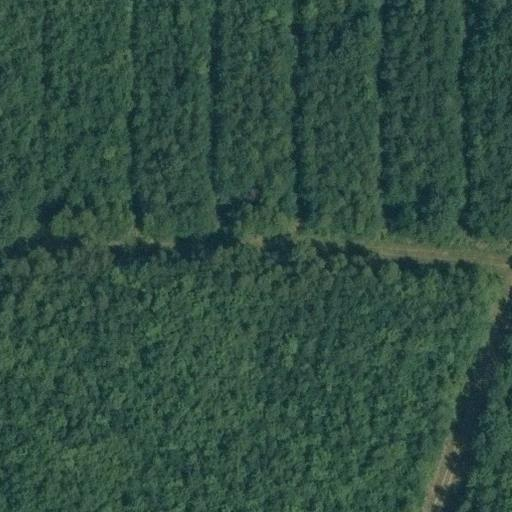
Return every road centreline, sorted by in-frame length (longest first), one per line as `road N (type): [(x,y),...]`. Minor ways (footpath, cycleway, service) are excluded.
road 1 (track): [(511,262),(247,243),(0,252)]
road 2 (track): [(436,511),(511,298)]
